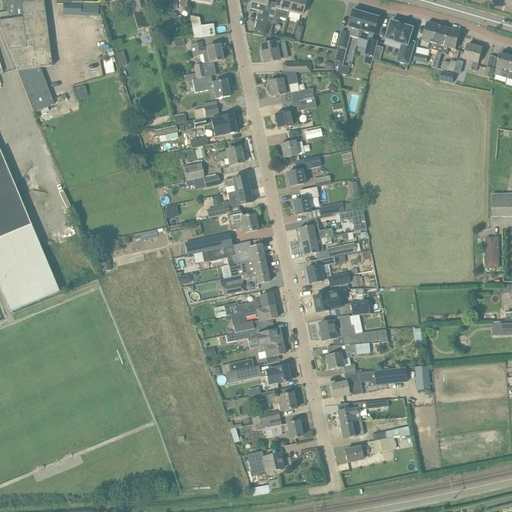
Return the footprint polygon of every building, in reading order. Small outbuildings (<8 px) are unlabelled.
[(10,18),(0,19),(0,29),(5,41),(9,50),(17,71),(40,68),(52,67),(48,41),(48,35),(44,7),(43,0),(19,0),(7,1),(10,18)] [(131,0),(135,13),(146,10),(143,0),(131,0)] [(160,9),(159,0),(155,0),(150,0),(151,9),(160,9)] [(264,36),(269,17),(268,17),(268,16),(263,15),(265,6),(266,6),(267,0),(251,0),(251,2),(252,2),(250,9),(259,11),(253,34),(259,36),(263,36),(264,36)] [(288,12),(291,0),(276,0),(275,8),(276,9),(273,18),(269,17),(264,36),(269,37),(273,21),(276,22),(276,20),(279,20),(279,18),(286,20),(288,12)] [(291,0),(288,12),(302,15),(305,0),(291,0)] [(63,4),(63,15),(98,16),(98,5),(63,4)] [(365,14),(352,11),(347,27),(346,33),(349,34),(349,36),(357,39),(360,31),(365,14)] [(365,14),(360,31),(357,39),(367,41),(363,54),(372,57),(376,42),(371,40),(377,18),(365,14)] [(412,28),(405,26),(398,24),(390,22),(385,39),(402,44),(397,61),(400,62),(399,66),(407,68),(415,43),(409,41),(413,29),(412,28)] [(431,50),(437,26),(427,23),(422,40),(429,42),(427,49),(431,50)] [(201,26),(193,38),(215,35),(213,24),(201,26)] [(303,28),(297,26),(293,41),(299,43),(303,28)] [(449,29),(437,26),(431,50),(437,52),(436,56),(435,56),(432,68),(437,69),(442,53),(442,54),(449,29)] [(449,29),(442,54),(447,55),(449,48),(455,50),(460,32),(449,29)] [(331,52),(343,55),(349,36),(349,34),(346,33),(341,31),(335,50),(331,49),(331,52)] [(284,41),(274,39),(275,43),(260,45),(264,63),(278,61),(278,60),(286,59),(284,49),(286,49),(284,41)] [(201,42),(191,44),(193,56),(203,54),(205,64),(202,65),(204,77),(210,76),(216,75),(213,63),(222,61),(219,45),(202,48),(201,42)] [(483,49),(467,44),(463,59),(469,60),(467,69),(475,72),(477,63),(478,64),(483,49)] [(127,65),(123,52),(115,54),(120,68),(127,65)] [(428,56),(415,53),(413,61),(426,64),(428,56)] [(511,63),(511,57),(500,54),(494,75),(507,79),(511,63)] [(104,60),(106,74),(115,72),(113,59),(104,60)] [(454,72),(456,66),(457,62),(451,61),(450,63),(444,61),(442,70),(449,72),(449,71),(454,72)] [(325,62),(323,68),(332,71),(334,65),(325,62)] [(310,72),(310,63),(282,64),(282,73),(310,72)] [(0,283),(12,312),(60,292),(0,150),(0,73),(2,73),(0,64),(0,283)] [(202,65),(194,66),(196,74),(197,79),(204,77),(202,65)] [(350,67),(335,65),(337,73),(348,76),(350,65),(350,67)] [(493,69),(487,67),(484,77),(491,79),(493,69)] [(40,68),(17,71),(33,113),(54,105),(40,68)] [(442,72),(440,81),(452,83),(454,74),(442,72)] [(298,84),(296,73),(280,73),(281,80),(268,83),(269,89),(268,90),(269,96),(271,96),(271,97),(285,95),(290,94),(288,86),(298,84)] [(212,84),(211,77),(205,78),(197,79),(192,80),(195,93),(214,90),(215,99),(220,99),(222,99),(222,98),(229,97),(229,96),(226,81),(212,84)] [(331,83),(327,88),(334,93),(337,87),(331,83)] [(77,99),(89,96),(87,88),(74,92),(77,99)] [(293,101),(291,101),(291,102),(304,99),(314,97),(312,89),(292,93),(293,101)] [(332,95),(336,113),(342,111),(339,94),(332,95)] [(179,99),(175,96),(171,103),(176,106),(179,99)] [(284,113),(274,115),(277,130),(298,125),(295,113),(306,110),(316,108),(314,97),(304,99),(291,102),(282,104),(284,113)] [(204,108),(194,110),(196,120),(219,116),(217,106),(204,108)] [(233,115),(211,119),(215,138),(237,133),(235,126),(236,126),(235,122),(234,122),(233,115)] [(347,133),(344,122),(331,125),(333,136),(347,133)] [(176,127),(153,131),(155,138),(165,136),(177,133),(178,133),(176,127)] [(291,142),(280,144),(283,158),(298,156),(295,142),(299,141),(297,131),(288,133),(289,139),(290,139),(291,142)] [(206,137),(189,141),(191,149),(208,145),(206,137)] [(243,163),(240,147),(226,150),(226,152),(217,154),(218,160),(227,158),(229,166),(243,163)] [(200,162),(197,148),(177,153),(180,166),(200,162)] [(321,167),(319,157),(293,162),(295,172),(286,173),(289,188),(304,185),(301,171),(321,167)] [(193,181),(204,179),(201,164),(183,167),(186,182),(193,181)] [(218,176),(204,179),(193,181),(194,186),(195,190),(220,185),(218,176)] [(234,185),(235,192),(249,189),(246,176),(232,179),(224,181),(225,186),(234,185)] [(331,185),(329,176),(314,179),(315,188),(331,185)] [(318,197),(317,188),(300,191),(301,197),(302,197),(302,200),(292,202),(295,216),(310,213),(307,199),(318,197)] [(249,189),(235,192),(227,194),(229,202),(223,203),(224,206),(206,210),(208,218),(218,217),(230,214),(229,208),(238,206),(252,203),(249,189)] [(511,217),(511,195),(491,196),(492,218),(511,217)] [(342,203),(318,208),(320,218),(329,216),(353,211),(352,203),(342,205),(342,203)] [(179,216),(177,207),(165,209),(167,219),(179,216)] [(362,210),(338,214),(339,222),(351,220),(354,233),(366,230),(362,210)] [(241,212),(229,215),(232,228),(242,227),(243,234),(258,230),(255,215),(242,218),(241,212)] [(307,227),(298,229),(301,243),(320,239),(326,238),(324,230),(318,232),(317,225),(316,219),(312,220),(311,220),(306,221),(307,227)] [(220,235),(185,243),(188,256),(202,253),(223,248),(220,235)] [(499,237),(485,238),(486,269),(499,269),(499,237)] [(320,260),(332,258),(356,252),(354,243),(325,250),(325,252),(322,252),(320,239),(301,243),(303,256),(316,254),(318,253),(320,260)] [(239,251),(237,245),(223,248),(202,253),(204,262),(208,261),(209,263),(226,259),(228,266),(264,258),(261,246),(249,248),(250,249),(239,251)] [(111,269),(109,258),(99,260),(101,271),(111,269)] [(228,266),(230,278),(266,270),(264,258),(228,266)] [(322,267),(334,264),(332,258),(320,260),(322,267)] [(324,273),(324,272),(321,272),(320,266),(306,269),(308,276),(305,277),(306,283),(309,283),(309,284),(323,282),(323,281),(326,281),(325,276),(325,275),(324,273)] [(230,278),(227,278),(229,286),(243,283),(242,280),(256,277),(257,285),(269,282),(266,270),(255,273),(241,276),(230,278)] [(326,281),(328,280),(329,287),(350,283),(348,274),(331,278),(330,272),(324,273),(325,275),(325,276),(326,281)] [(189,275),(179,277),(180,285),(191,282),(189,275)] [(361,286),(359,276),(351,277),(353,287),(361,286)] [(244,291),(243,283),(222,287),(224,296),(244,291)] [(364,301),(364,289),(355,290),(355,300),(364,301)] [(321,295),(313,298),(316,313),(335,309),(338,309),(341,308),(340,306),(339,301),(346,299),(344,290),(320,291),(321,295)] [(216,318),(244,313),(262,309),(274,306),(271,294),(260,296),(260,299),(254,300),(255,302),(238,306),(238,303),(224,306),(214,308),(216,318)] [(341,308),(338,309),(340,316),(348,314),(351,313),(352,316),(370,314),(368,302),(350,304),(340,306),(341,308)] [(277,318),(274,306),(262,309),(244,313),(245,317),(257,315),(259,322),(277,318)] [(324,323),(319,324),(322,341),(335,339),(342,338),(344,338),(344,346),(349,345),(362,343),(362,344),(380,341),(380,342),(387,341),(386,333),(385,330),(354,335),(353,326),(350,326),(348,317),(333,318),(324,319),(324,323)] [(511,334),(511,321),(509,321),(506,321),(500,322),(501,336),(511,334)] [(234,333),(254,329),(252,322),(233,326),(234,333)] [(254,329),(234,333),(236,341),(248,339),(249,344),(248,344),(249,349),(258,347),(270,345),(282,342),(279,330),(267,332),(268,333),(255,336),(254,329)] [(270,345),(258,347),(260,353),(264,352),(266,358),(273,357),(284,354),(282,342),(270,345)] [(330,347),(330,348),(332,355),(325,357),(328,371),(338,369),(345,367),(343,359),(352,357),(351,355),(355,355),(355,357),(370,356),(370,344),(364,345),(364,344),(362,344),(349,345),(344,346),(330,347)] [(215,357),(214,348),(204,350),(205,359),(215,357)] [(253,367),(252,360),(221,366),(223,374),(226,373),(253,367)] [(253,367),(226,373),(228,384),(260,377),(261,379),(268,377),(268,378),(269,385),(277,383),(277,384),(290,382),(290,380),(293,380),(292,374),(289,374),(287,366),(277,368),(274,369),(266,371),(260,372),(259,366),(253,367)] [(428,366),(414,367),(416,391),(430,390),(428,366)] [(219,367),(211,369),(212,376),(220,374),(219,367)] [(405,368),(373,372),(374,379),(375,386),(379,385),(406,382),(407,382),(405,368)] [(345,382),(331,385),(334,398),(348,395),(348,397),(362,394),(358,374),(345,375),(344,375),(345,382)] [(271,392),(260,394),(261,400),(272,398),(271,392)] [(272,398),(274,405),(278,404),(280,412),(283,412),(296,409),(293,393),(283,396),(280,396),(280,397),(272,398)] [(387,401),(365,403),(366,410),(387,408),(387,401)] [(346,410),(337,412),(339,426),(361,422),(358,408),(354,409),(351,410),(346,410)] [(253,425),(279,419),(278,412),(251,418),(253,425)] [(267,438),(282,435),(281,432),(288,431),(289,439),(295,438),(295,439),(298,439),(298,437),(302,436),(299,422),(299,421),(281,425),(279,419),(255,424),(257,431),(262,429),(262,432),(265,431),(267,438)] [(361,422),(339,426),(342,440),(352,438),(356,437),(363,435),(361,422)] [(241,427),(230,430),(234,443),(239,442),(235,429),(242,427),(241,427)] [(372,435),(373,442),(394,439),(410,437),(408,427),(372,435)] [(394,439),(373,442),(375,442),(377,453),(391,450),(396,449),(394,439)] [(369,454),(368,447),(360,449),(360,447),(344,451),(347,463),(362,460),(361,455),(369,454)] [(262,452),(246,455),(249,470),(258,468),(259,474),(266,473),(273,471),(283,469),(280,454),(270,457),(263,458),(262,452)] [(269,493),(268,485),(251,488),(253,496),(269,493)]
